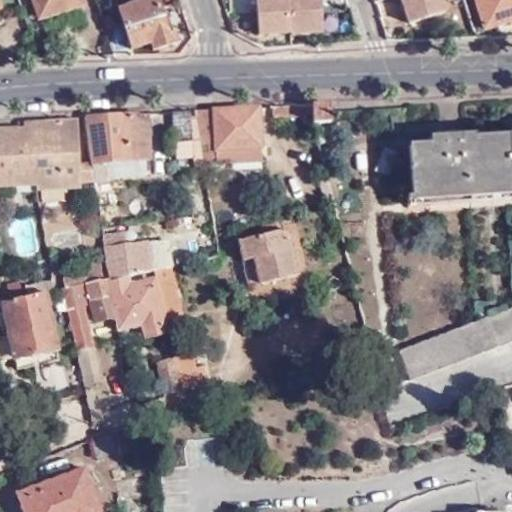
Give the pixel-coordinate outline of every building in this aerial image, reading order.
[(30,0),(37,20),(83,4),(81,0),(30,0)] [(149,46),(152,50),(176,42),(173,34),(167,36),(154,0),(147,0),(115,11),(130,52),(149,46)] [(284,0),(252,0),(255,35),(287,33),(284,0)] [(316,0),(284,0),(287,33),(287,34),(319,32),(316,0)] [(397,0),(406,24),(442,13),(437,0),(397,0)] [(511,0),(473,0),(484,29),(511,20),(511,0)] [(329,125),(328,106),(310,107),(311,119),(312,126),(329,125)] [(311,119),(310,107),(271,109),(271,121),(311,119)] [(197,122),(204,168),(261,164),(258,110),(196,113),(197,122)] [(189,114),(171,115),(173,143),(192,141),(194,160),(192,161),(193,170),(203,168),(197,122),(190,122),(189,114)] [(144,116),(83,120),(90,167),(93,186),(109,185),(108,184),(107,168),(144,164),(148,164),(144,116)] [(32,122),(16,123),(16,129),(0,130),(0,188),(33,186),(28,155),(33,155),(32,124),(32,122)] [(28,155),(33,186),(34,195),(78,192),(78,187),(93,186),(90,167),(78,168),(76,122),(32,124),(33,155),(28,155)] [(511,133),(472,135),(472,134),(453,135),(425,137),(425,143),(403,144),(406,197),(403,196),(403,203),(511,195),(511,306),(394,350),(404,379),(511,339),(511,133)] [(192,141),(173,143),(175,162),(192,161),(194,160),(192,141)] [(145,180),(144,164),(107,168),(108,184),(145,180)] [(285,232),(233,244),(237,265),(251,262),(256,280),(292,272),(285,232)] [(120,237),(101,239),(107,281),(152,272),(169,268),(164,245),(122,252),(120,237)] [(54,272),(59,292),(101,283),(97,263),(54,272)] [(180,321),(169,268),(152,272),(163,325),(180,321)] [(152,272),(107,281),(117,331),(140,326),(143,339),(166,335),(163,325),(152,272)] [(101,283),(59,292),(74,358),(91,354),(81,308),(88,306),(91,324),(113,319),(105,282),(101,283)] [(40,296),(0,303),(0,308),(13,372),(32,367),(30,355),(51,350),(40,296)] [(91,354),(74,358),(84,397),(100,394),(91,354)] [(161,394),(178,391),(175,377),(171,358),(153,363),(161,394)] [(175,377),(178,391),(201,382),(198,368),(175,377)] [(96,511),(81,471),(15,497),(20,511),(96,511)]
